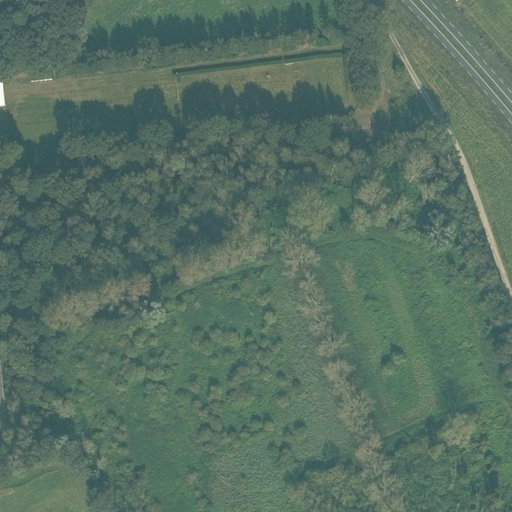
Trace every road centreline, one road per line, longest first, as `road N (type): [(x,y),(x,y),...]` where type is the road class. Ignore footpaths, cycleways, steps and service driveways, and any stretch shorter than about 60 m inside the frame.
road 1 (track): [(358,0),(380,141),(447,132),(511,312)]
road 2 (primary): [(405,0),(511,121)]
road 3 (primary): [(511,100),(423,0)]
